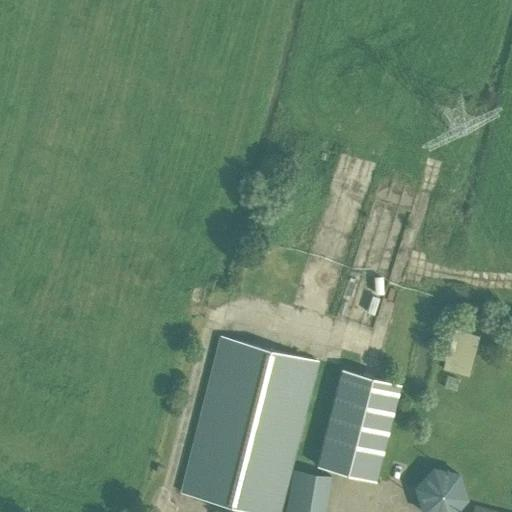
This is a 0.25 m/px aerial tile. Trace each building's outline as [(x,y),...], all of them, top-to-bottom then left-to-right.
[(484,342),(458,335),(444,385),(470,393),(484,342)] [(220,336),(181,492),(261,511),(279,511),(318,361),(220,336)] [(317,465),(375,480),(400,383),(341,368),(317,465)] [(415,487),(423,511),(424,511),(452,511),(466,498),(458,473),(433,467),(415,487)] [(286,511),(328,511),(335,476),(294,469),(286,511)]
